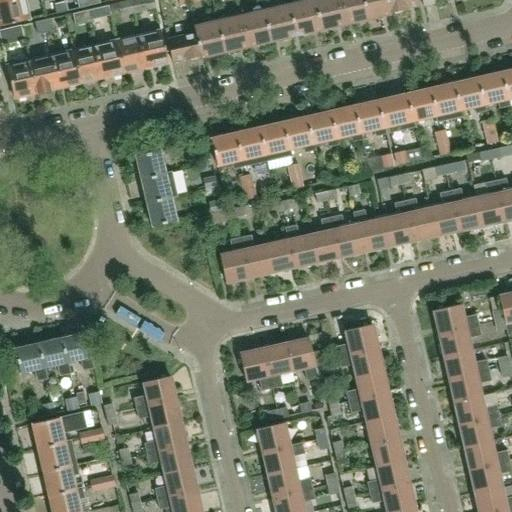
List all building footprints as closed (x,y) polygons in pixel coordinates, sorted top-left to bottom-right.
[(0,26),(29,20),(24,0),(14,0),(0,3),(0,26)] [(68,11),(65,0),(58,0),(54,1),(57,14),(68,11)] [(99,0),(77,0),(79,8),(100,3),(99,0)] [(133,14),(130,0),(122,2),(125,16),(133,14)] [(156,9),(154,0),(131,0),(130,0),(133,14),(156,9)] [(323,29),(316,0),(314,0),(292,5),(298,34),(323,29)] [(347,23),(341,0),(316,0),(323,29),(347,23)] [(371,18),(367,0),(341,0),(347,23),(371,18)] [(395,13),(392,0),(367,0),(371,18),(395,13)] [(419,5),(418,0),(392,0),(395,13),(406,10),(406,8),(419,5)] [(118,3),(108,6),(110,13),(119,11),(118,3)] [(108,6),(86,11),(89,21),(110,16),(110,13),(108,6)] [(294,36),(287,6),(263,12),(270,41),(294,36)] [(89,21),(86,11),(73,14),(75,24),(89,21)] [(270,41),(263,12),(239,17),(246,47),(270,41)] [(246,47),(239,17),(215,23),(221,52),(246,47)] [(50,20),(42,21),(45,33),(53,31),(50,20)] [(45,33),(42,21),(35,23),(37,35),(45,33)] [(221,52),(215,23),(195,28),(196,34),(192,35),(197,58),(221,52)] [(23,40),(20,27),(0,31),(0,38),(2,45),(23,40)] [(165,63),(168,63),(161,31),(138,37),(146,68),(153,66),(153,68),(164,66),(165,63)] [(197,58),(192,35),(167,41),(172,62),(186,58),(187,60),(197,58)] [(139,69),(146,68),(138,37),(117,42),(124,75),(139,71),(139,69)] [(124,75),(117,42),(95,47),(102,78),(109,76),(110,78),(124,75)] [(102,78),(95,47),(73,52),(81,85),(95,82),(95,80),(102,78)] [(81,85),(73,52),(51,57),(58,88),(65,86),(65,88),(81,85)] [(51,90),(58,88),(51,57),(29,62),(37,95),(52,92),(51,90)] [(36,96),(37,95),(29,62),(7,67),(14,100),(29,97),(29,95),(35,93),(36,96)] [(511,69),(501,72),(507,100),(508,100),(511,99),(511,69)] [(507,100),(501,72),(477,78),(484,106),(498,102),(499,108),(510,106),(508,100),(507,100)] [(484,106),(477,78),(454,83),(460,111),(474,108),(476,113),(485,111),(484,106)] [(460,111),(454,83),(430,89),(436,116),(438,122),(461,117),(460,111)] [(436,116),(430,89),(406,94),(413,122),(436,116)] [(413,122),(406,94),(393,97),(393,95),(386,97),(386,99),(382,100),(390,133),(414,128),(413,122)] [(385,134),(378,101),(363,104),(363,102),(356,103),(357,106),(354,106),(360,134),(374,131),(375,136),(385,134)] [(360,134),(354,106),(330,112),(337,145),(338,145),(337,139),(350,136),(352,142),(361,140),(360,134)] [(337,145),(330,112),(306,117),(312,145),(313,145),(327,141),(328,147),(337,145)] [(312,145),(306,117),(282,122),(289,150),(303,147),(304,152),(314,150),(313,145),(312,145)] [(494,131),(492,119),(482,122),(485,133),(494,131)] [(282,122),(259,128),(265,155),(267,161),(290,156),(289,150),(282,122)] [(265,155),(259,128),(235,133),(241,161),(243,167),(257,163),(267,161),(265,155)] [(446,142),(444,130),(435,132),(437,144),(446,142)] [(497,142),(494,131),(485,133),(487,144),(497,142)] [(241,161),(235,133),(222,136),(221,134),(215,136),(215,138),(211,139),(217,166),(232,163),(233,169),(243,167),(241,161)] [(469,150),(484,146),(481,136),(467,139),(469,150)] [(449,153),(446,142),(437,144),(440,155),(449,153)] [(405,151),(404,151),(394,153),(397,165),(407,163),(407,162),(422,159),(419,149),(405,152),(405,151)] [(499,157),(498,149),(488,151),(489,159),(499,157)] [(165,174),(160,150),(135,156),(141,179),(165,174)] [(489,159),(488,151),(478,153),(480,161),(489,159)] [(212,163),(209,153),(198,156),(200,166),(212,163)] [(347,164),(344,153),(335,155),(337,167),(347,164)] [(393,166),(390,154),(380,157),(383,168),(393,166)] [(463,161),(453,163),(444,165),(446,174),(446,175),(465,171),(463,161)] [(300,175),(297,164),(287,166),(290,177),(300,175)] [(349,176),(347,164),(337,167),(340,178),(349,176)] [(446,174),(444,165),(421,170),(424,182),(436,179),(435,176),(446,174)] [(177,195),(172,172),(165,174),(141,179),(146,202),(170,197),(177,195)] [(409,182),(407,173),(398,175),(400,184),(409,182)] [(252,186),(250,175),(240,177),(242,188),(252,186)] [(302,187),(300,175),(290,177),(292,189),(302,187)] [(400,184),(398,175),(388,177),(390,186),(400,184)] [(217,187),(215,177),(203,179),(205,189),(217,187)] [(511,219),(511,190),(508,192),(505,179),(494,181),(503,221),(511,219)] [(503,221),(494,181),(484,183),(487,196),(474,199),(480,226),(503,221)] [(359,193),(357,185),(346,187),(348,195),(359,193)] [(255,197),(252,186),(242,188),(245,199),(255,197)] [(480,226),(474,199),(463,201),(460,188),(449,191),(457,231),(480,226)] [(336,198),(334,190),(325,192),(326,200),(336,198)] [(457,231),(449,191),(439,193),(442,206),(429,209),(435,236),(457,231)] [(326,200),(325,192),(315,194),(317,202),(326,200)] [(176,220),(170,197),(146,202),(152,226),(176,220)] [(435,236),(429,209),(418,211),(415,199),(403,201),(412,241),(435,236)] [(222,210),(220,200),(208,203),(211,212),(222,210)] [(290,208),(289,200),(279,202),(281,210),(290,208)] [(412,241),(403,201),(394,203),(397,216),(383,219),(389,246),(412,241)] [(281,210),(279,202),(269,204),(271,213),(281,210)] [(245,214),(243,207),(233,209),(235,216),(245,214)] [(235,216),(233,209),(224,211),(225,218),(235,216)] [(384,247),(378,220),(367,223),(364,210),(353,213),(356,225),(355,225),(361,253),(384,247)] [(361,253),(355,225),(344,228),(341,215),(329,218),(338,258),(361,253)] [(338,258),(329,218),(320,220),(323,232),(310,235),(316,263),(338,258)] [(316,263),(310,235),(299,238),(296,225),(284,228),(287,240),(293,268),(316,263)] [(270,273),(264,245),(253,248),(250,235),(239,238),(248,278),(270,273)] [(248,278),(239,238),(229,240),(232,253),(218,256),(224,283),(248,278)] [(293,268),(287,240),(264,245),(270,273),(293,268)] [(501,309),(503,319),(506,330),(507,336),(511,335),(511,293),(498,297),(501,309)] [(460,305),(433,311),(438,334),(478,325),(476,314),(463,317),(460,305)] [(491,311),(493,321),(503,319),(501,309),(491,311)] [(506,330),(503,319),(493,321),(496,332),(506,330)] [(338,357),(376,348),(371,325),(344,331),(347,344),(335,346),(338,357)] [(470,351),(468,338),(481,335),(478,325),(438,334),(444,357),(470,351)] [(113,341),(130,345),(133,336),(116,331),(113,341)] [(93,369),(85,333),(61,339),(67,363),(80,360),(83,371),(93,369)] [(67,363),(61,339),(38,344),(44,369),(44,368),(57,365),(60,376),(70,374),(67,363)] [(314,363),(312,353),(308,339),(285,344),(291,371),(304,369),(306,380),(317,378),(316,373),(314,363)] [(44,369),(38,344),(15,349),(20,374),(34,371),(37,381),(47,379),(44,368),(44,369)] [(291,371),(285,344),(262,349),(271,389),(282,386),(279,374),(291,371)] [(154,363),(158,352),(141,346),(137,356),(154,363)] [(382,371),(376,348),(338,357),(340,368),(353,365),(355,377),(382,371)] [(271,389),(262,349),(239,354),(245,382),(258,379),(261,391),(271,389)] [(322,361),(320,351),(312,353),(314,363),(322,361)] [(488,371),(486,360),(473,362),(470,351),(444,357),(449,380),(488,371)] [(509,366),(507,356),(497,358),(499,368),(509,366)] [(325,371),(322,361),(314,363),(316,373),(325,371)] [(511,376),(509,366),(499,368),(502,378),(511,376)] [(387,393),(382,371),(355,377),(358,389),(346,392),(348,403),(387,393)] [(481,396),(478,383),(491,381),(488,371),(449,380),(454,402),(481,396)] [(175,400),(170,377),(143,383),(146,395),(133,398),(136,409),(175,400)] [(83,392),(75,393),(78,405),(86,403),(83,392)] [(101,405),(99,393),(89,395),(91,407),(101,405)] [(392,416),(387,393),(348,403),(351,413),(363,410),(365,422),(392,416)] [(337,405),(335,395),(326,397),(328,407),(337,405)] [(499,416),(496,405),(483,408),(481,396),(454,402),(459,425),(499,416)] [(78,410),(75,398),(65,400),(68,412),(78,410)] [(181,422),(175,400),(136,409),(138,419),(150,417),(153,429),(181,422)] [(55,415),(52,403),(42,405),(45,417),(55,415)] [(310,412),(308,403),(299,406),(301,414),(310,412)] [(114,414),(112,404),(103,406),(106,416),(114,414)] [(339,415),(337,405),(328,407),(331,417),(339,415)] [(288,417),(286,408),(276,411),(278,419),(288,417)] [(278,419),(276,411),(266,413),(268,422),(278,419)] [(62,433),(85,428),(82,413),(32,425),(35,438),(33,439),(34,446),(36,445),(37,449),(71,441),(70,440),(64,442),(62,433)] [(116,423),(114,414),(106,416),(108,425),(116,423)] [(397,439),(392,416),(365,422),(371,445),(397,439)] [(491,441),(488,429),(501,426),(499,416),(459,425),(464,447),(491,441)] [(186,445),(181,422),(153,429),(156,441),(144,444),(146,454),(186,445)] [(289,445),(283,423),(257,429),(262,453),(289,446),(289,445)] [(325,438),(323,429),(315,430),(317,440),(325,438)] [(104,440),(101,430),(90,432),(92,443),(104,440)] [(92,443),(90,432),(78,435),(81,445),(92,443)] [(327,448),(325,438),(317,440),(319,449),(327,448)] [(403,461),(397,439),(371,445),(376,468),(403,461)] [(42,473),(76,465),(71,441),(37,449),(42,473)] [(509,461),(506,450),(493,453),(491,441),(464,447),(469,470),(509,461)] [(294,469),(291,456),(304,453),(302,442),(289,445),(289,446),(262,453),(267,475),(294,469)] [(342,452),(340,442),(332,444),(334,454),(342,452)] [(92,443),(81,445),(83,454),(94,451),(92,443)] [(191,468),(186,445),(146,454),(148,465),(161,462),(164,474),(191,468)] [(129,458),(127,449),(119,451),(121,460),(129,458)] [(344,462),(342,452),(334,454),(336,464),(344,462)] [(131,468),(129,458),(121,460),(123,470),(131,468)] [(408,484),(403,461),(376,468),(367,470),(369,482),(367,482),(369,493),(408,484)] [(501,487),(498,474),(511,471),(509,461),(469,470),(474,493),(501,487)] [(75,489),(72,476),(78,474),(76,465),(42,473),(48,497),(82,489),(81,488),(75,489)] [(196,490),(191,468),(164,474),(166,486),(154,489),(156,499),(196,490)] [(312,489),(310,478),(297,481),(294,469),(267,475),(272,498),(312,489)] [(336,483),(334,474),(325,476),(327,485),(336,483)] [(114,487),(112,477),(101,480),(103,490),(114,487)] [(103,490),(101,480),(89,482),(92,492),(103,490)] [(338,493),(336,483),(327,485),(329,495),(338,493)] [(389,511),(413,507),(408,484),(369,493),(372,504),(384,501),(386,511),(389,511)] [(353,497),(350,487),(342,489),(344,499),(353,497)] [(491,511),(511,507),(511,496),(503,498),(501,487),(474,493),(478,511),(491,511)] [(83,511),(80,511),(78,499),(84,498),(82,489),(48,497),(51,511),(86,511),(87,511),(83,511)] [(303,511),(301,501),(314,499),(312,489),(272,498),(275,511),(303,511)] [(201,511),(196,490),(156,499),(158,510),(171,507),(172,511),(201,511)] [(139,504),(137,494),(129,496),(131,506),(139,504)] [(347,508),(355,506),(353,497),(344,499),(347,508)]
